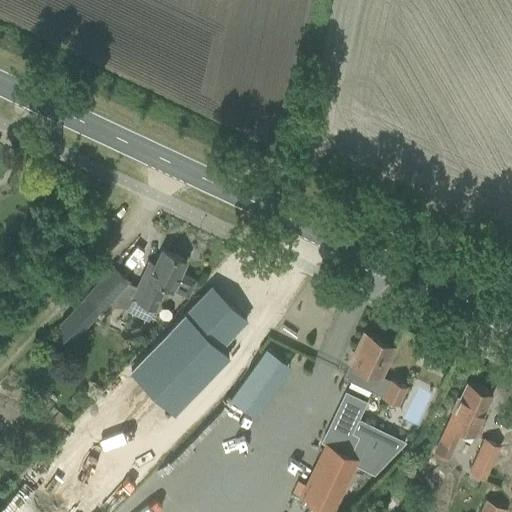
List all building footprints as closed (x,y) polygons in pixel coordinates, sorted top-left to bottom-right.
[(149,260),(127,308),(147,318),(153,306),(154,306),(164,285),(172,288),(187,295),(194,279),(179,272),(186,259),(162,248),(155,262),(149,260)] [(113,266),(73,310),(82,318),(89,310),(95,315),(101,309),(104,305),(127,281),(128,280),(113,266)] [(212,284),(131,368),(175,410),(229,354),(220,346),(247,319),(212,284)] [(364,331),(343,376),(398,403),(407,386),(390,377),(389,378),(380,374),(394,345),(364,331)] [(437,456),(442,458),(449,457),(462,430),(477,436),(483,424),(478,422),(492,391),(467,380),(460,395),(458,395),(451,410),(453,410),(434,450),(437,456)] [(118,429),(136,411),(116,391),(98,409),(118,429)] [(46,425),(57,435),(70,420),(59,411),(46,425)] [(470,471),(483,477),(498,445),(485,439),(470,471)] [(299,495),(331,511),(357,458),(325,442),(304,483),(299,494),(299,495)] [(136,511),(162,485),(152,477),(119,511),(136,511)] [(228,482),(215,511),(276,511),(279,505),(269,500),(273,491),(250,481),(246,490),(228,482)] [(478,511),(505,511),(507,509),(486,498),(478,511)]
